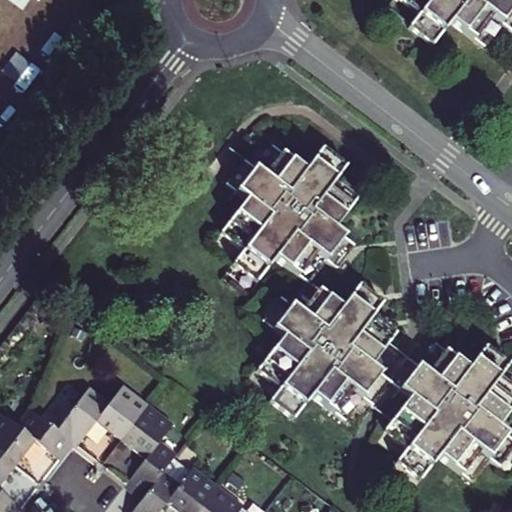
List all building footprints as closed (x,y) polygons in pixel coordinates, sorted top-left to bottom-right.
[(502,31),(511,16),(511,0),(398,0),(395,4),(418,21),(408,35),(432,53),(450,29),(483,56),(502,31)] [(511,16),(502,31),(511,39),(511,16)] [(276,265),(308,291),(326,268),(336,276),(354,252),(334,236),(359,202),(337,185),(346,172),(322,154),(305,177),(272,152),(253,176),(235,199),(245,207),(221,239),(243,257),(234,270),(258,289),(276,265)] [(225,191),(235,199),(253,176),(243,167),(225,191)] [(395,341),(394,340),(373,324),(383,312),(358,294),(341,316),(308,291),(290,313),(281,306),(263,330),(283,345),(258,379),(280,396),(271,409),(295,428),(313,404),(345,430),(363,406),(381,381),(371,374),(395,341)] [(469,375),(436,350),(418,374),(400,399),(410,407),(387,438),(408,455),(399,468),(423,487),(441,463),(475,489),(491,468),(500,475),(511,459),(511,445),(498,434),(511,415),(511,391),(502,383),(511,371),(487,352),(469,375)] [(391,391),(400,399),(418,374),(409,367),(393,389),(391,391)] [(375,413),(391,391),(393,389),(387,385),(381,381),(363,406),(371,410),(375,413)] [(0,511),(11,511),(13,511),(14,511),(18,511),(21,509),(32,496),(41,483),(55,467),(71,446),(78,452),(96,466),(110,477),(128,491),(144,503),(137,511),(244,511),(160,446),(174,429),(124,391),(110,408),(89,392),(57,435),(29,413),(14,431),(0,420),(0,511)]
